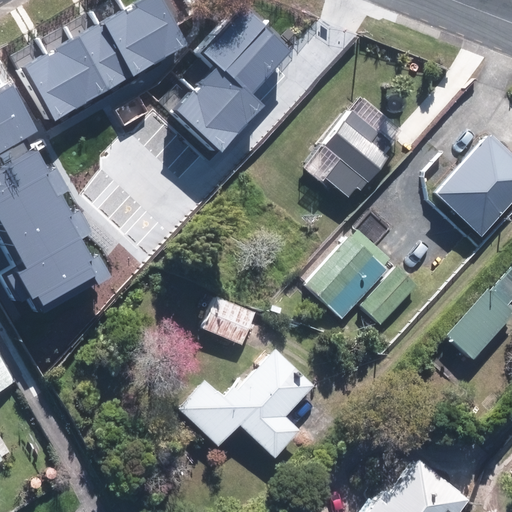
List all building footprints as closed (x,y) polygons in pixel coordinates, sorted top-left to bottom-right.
[(187,45),(162,0),(144,0),(129,8),(158,61),(187,45)] [(217,64),(225,70),(265,26),(243,6),(202,50),(217,64)] [(158,61),(129,8),(104,22),(105,22),(134,76),(159,62),(158,61)] [(103,93),(134,76),(105,22),(74,39),(103,93)] [(225,70),(253,96),(294,52),(265,26),(225,70)] [(103,93),(74,39),(48,53),(78,107),(103,93)] [(52,121),(78,107),(48,53),(23,67),(52,121)] [(217,64),(193,90),(239,132),(263,106),(253,96),(225,70),(217,64)] [(109,275),(11,82),(0,87),(0,260),(3,267),(0,268),(0,278),(21,319),(109,275)] [(239,132),(193,90),(171,113),(217,155),(239,132)] [(319,173),(343,194),(352,183),(356,186),(384,153),(378,148),(388,137),(375,126),(373,129),(346,107),(317,141),(334,155),(319,173)] [(394,134),(408,146),(428,123),(414,111),(394,134)] [(511,158),(487,136),(436,193),(482,235),(511,201),(511,158)] [(161,143),(148,154),(157,165),(152,170),(174,196),(210,165),(188,139),(170,154),(161,143)] [(301,281),(338,314),(381,267),(377,262),(385,253),(355,226),(348,234),(345,232),(301,281)] [(444,331),(468,354),(509,308),(502,302),(511,291),(511,266),(507,262),(444,331)] [(357,301),(377,320),(411,284),(391,264),(357,301)] [(199,325),(238,341),(252,309),(213,293),(199,325)] [(234,420),(269,453),(295,426),(281,411),(309,381),(269,343),(220,394),(199,375),(173,403),(213,441),(234,420)] [(0,452),(6,449),(0,439),(0,385),(13,378),(0,357),(0,452)] [(448,511),(463,494),(411,451),(389,478),(391,481),(385,487),(380,483),(371,494),(370,492),(353,511),(448,511)]
